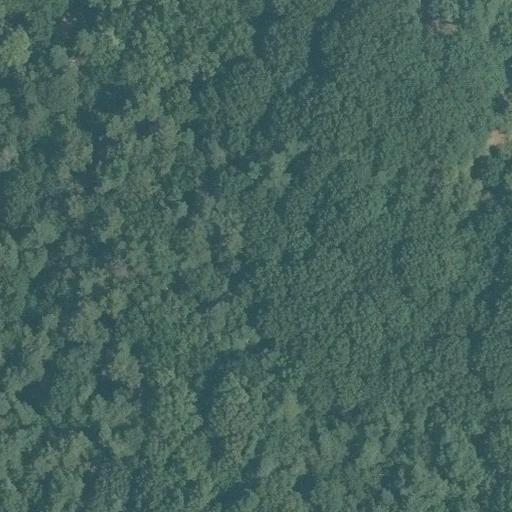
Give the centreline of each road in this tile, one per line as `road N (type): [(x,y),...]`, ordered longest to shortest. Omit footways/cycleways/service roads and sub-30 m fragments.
road 1 (track): [(98,0),(93,74),(121,267),(176,511)]
road 2 (track): [(490,511),(484,373),(511,262)]
